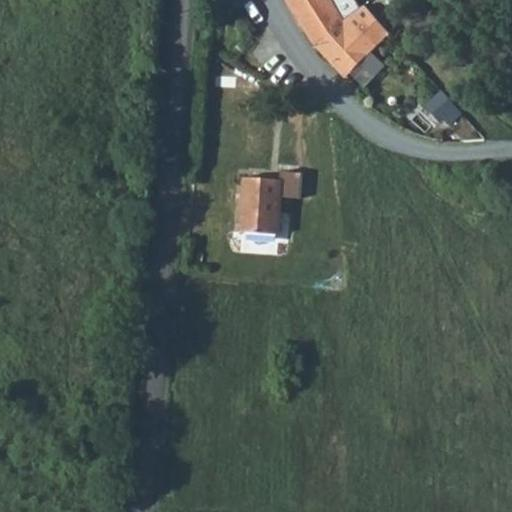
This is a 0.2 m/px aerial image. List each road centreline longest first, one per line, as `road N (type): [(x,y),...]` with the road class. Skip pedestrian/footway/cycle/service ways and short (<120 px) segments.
road 1 (residential): [(150,511),(185,0)]
road 2 (unclassified): [(267,0),(313,75),(382,134),(432,153),(511,150)]
